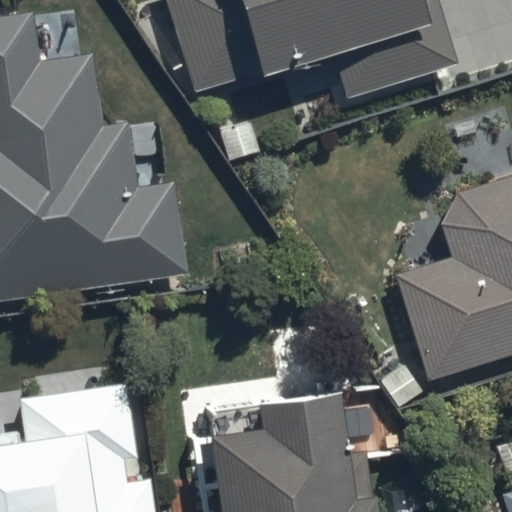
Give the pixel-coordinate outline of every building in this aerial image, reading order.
[(165,0),(193,82),(262,62),(260,55),(331,35),(347,87),(452,57),(435,0),(165,0)] [(0,287),(185,265),(174,174),(133,179),(125,113),(97,116),(89,48),(37,54),(31,2),(0,5),(0,287)] [(392,263),(422,368),(511,340),(511,164),(457,178),(438,212),(446,245),(446,246),(392,263)] [(380,511),(376,475),(366,476),(361,435),(371,433),(367,406),(340,409),(336,373),(213,389),(216,412),(204,413),(217,511),(215,511),(380,511)] [(0,511),(152,511),(147,471),(127,474),(123,448),(134,447),(124,374),(16,389),(21,421),(0,423),(0,511)] [(511,511),(511,481),(502,484),(510,511),(511,511)]
